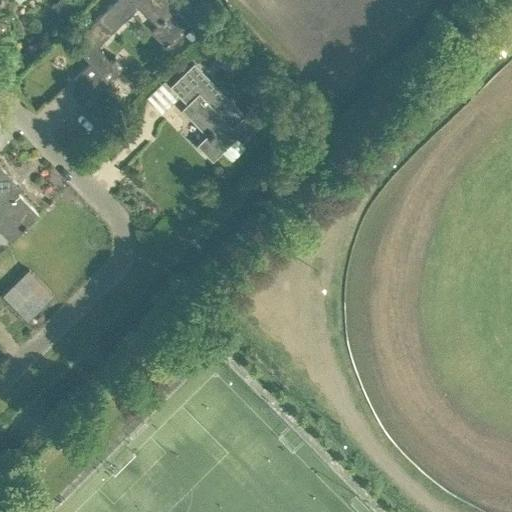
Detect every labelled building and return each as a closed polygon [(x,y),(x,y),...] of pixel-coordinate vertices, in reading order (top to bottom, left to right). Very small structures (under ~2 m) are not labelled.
[(68,0),(56,0),(51,6),(65,19),(76,7),(68,0)] [(188,21),(175,8),(180,3),(176,0),(111,0),(89,22),(92,25),(76,41),(87,52),(96,44),(137,3),(156,23),(149,29),(164,44),(188,21)] [(229,69),(244,54),(224,33),(209,48),(229,69)] [(83,105),(125,65),(116,56),(112,60),(102,49),(89,61),(73,77),(83,87),(74,95),(83,105)] [(262,120),(249,107),(243,112),(194,61),(170,84),(179,94),(186,101),(181,107),(206,132),(196,142),(212,158),(221,149),(231,160),(245,147),(234,136),(236,134),(239,136),(244,131),(247,135),(262,120)] [(271,108),(290,125),(302,112),(283,95),(271,108)] [(27,223),(38,213),(16,191),(21,186),(0,165),(0,228),(10,239),(23,227),(24,228),(28,224),(27,223)]
